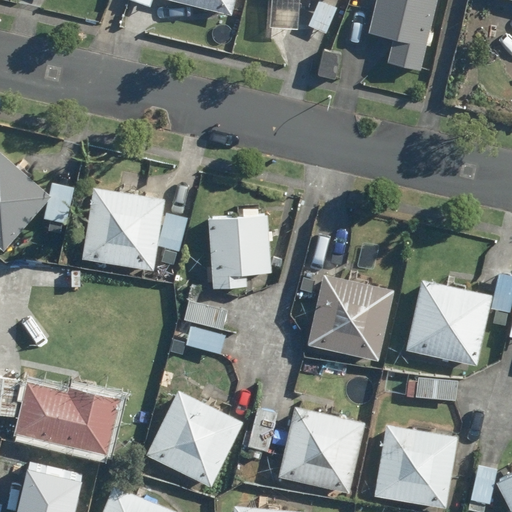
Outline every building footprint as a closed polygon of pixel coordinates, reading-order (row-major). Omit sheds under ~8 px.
[(128,0),(128,2),(149,9),(152,0),(128,0)] [(234,0),(165,0),(230,16),(234,0)] [(420,69),(435,0),(374,0),(367,33),(392,38),(387,61),(420,69)] [(362,49),(369,11),(350,7),(342,46),(362,49)] [(48,197),(0,154),(0,248),(1,250),(48,197)] [(70,186),(51,183),(43,229),(62,232),(70,186)] [(163,201),(91,189),(79,259),(151,271),(163,201)] [(269,272),(265,215),(206,219),(211,289),(247,286),(246,274),(269,272)] [(390,292),(321,277),(307,344),(375,359),(390,292)] [(490,294),(419,280),(404,351),(475,366),(490,294)] [(187,301),(183,319),(222,326),(226,309),(187,301)] [(226,334),(180,320),(173,341),(220,355),(226,334)] [(456,378),(409,375),(408,398),(455,400),(456,378)] [(0,413),(15,416),(19,378),(0,376),(0,413)] [(64,385),(63,391),(24,382),(11,433),(106,456),(119,398),(64,385)] [(240,420),(176,389),(144,454),(208,485),(240,420)] [(362,422),(292,405),(275,473),(345,490),(362,422)] [(277,411),(257,406),(246,453),(266,457),(277,411)] [(455,434),(383,422),(371,495),(443,507),(455,434)] [(75,511),(85,474),(30,461),(18,511),(75,511)] [(484,511),(487,511),(495,465),(475,462),(467,509),(484,511)] [(511,511),(511,472),(493,481),(508,511),(511,511)] [(178,511),(179,511),(111,483),(99,511),(178,511)]
